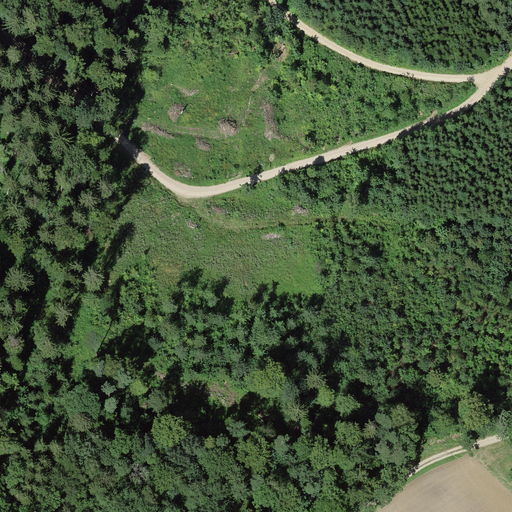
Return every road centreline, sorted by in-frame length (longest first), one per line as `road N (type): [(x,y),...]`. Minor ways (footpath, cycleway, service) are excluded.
road 1 (track): [(0,39),(177,190),(232,191),(418,132),(461,115),(511,63)]
road 2 (track): [(273,0),(297,23),(379,66),(429,80),(497,78)]
road 3 (track): [(353,511),(438,454),(511,433)]
